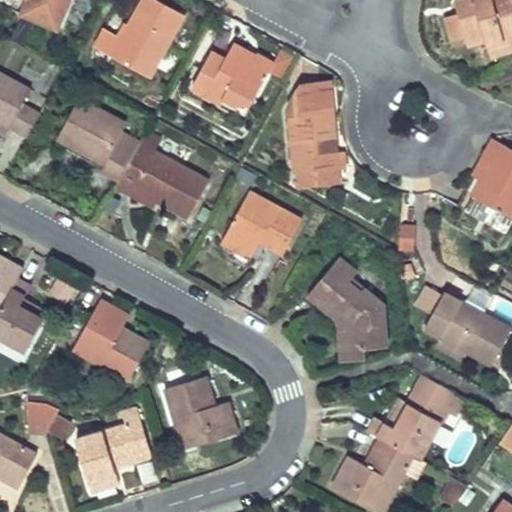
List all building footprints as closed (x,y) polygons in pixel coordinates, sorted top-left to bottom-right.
[(0,0),(0,3),(22,12),(27,0),(0,0)] [(27,0),(22,12),(57,28),(69,0),(27,0)] [(143,0),(130,23),(111,55),(149,76),(184,13),(160,0),(143,0)] [(511,42),(511,0),(480,0),(475,1),(474,0),(458,0),(455,5),(459,12),(466,37),(468,45),(485,39),(497,47),(511,42)] [(459,12),(443,16),(451,42),(466,37),(459,12)] [(125,20),(107,53),(111,55),(130,23),(125,20)] [(511,42),(497,47),(485,39),(490,57),(511,50),(511,42)] [(212,51),(192,86),(222,103),(224,97),(236,104),(251,103),(274,63),(258,53),(257,56),(254,60),(245,55),(248,51),(233,42),(224,58),(212,51)] [(248,51),(245,55),(254,60),(257,56),(248,51)] [(0,121),(10,127),(27,136),(39,114),(22,104),(30,89),(0,72),(0,121)] [(337,151),(329,84),(317,85),(316,82),(300,84),(289,107),(296,171),(300,171),(301,184),(327,182),(326,168),(338,168),(337,151)] [(78,99),(57,136),(104,162),(100,169),(117,179),(133,150),(138,143),(121,133),(126,124),(78,99)] [(0,121),(0,133),(5,136),(10,127),(0,121)] [(480,178),(472,194),(483,201),(511,215),(511,148),(493,138),(485,153),(492,157),(480,178)] [(117,179),(114,186),(129,194),(133,187),(158,201),(188,218),(208,182),(153,150),(148,159),(133,150),(117,179)] [(343,151),(337,151),(338,168),(345,167),(343,151)] [(485,153),(474,174),(480,178),(492,157),(485,153)] [(133,187),(129,194),(154,208),(158,201),(133,187)] [(248,191),(223,237),(253,253),(260,242),(283,253),(301,220),(248,191)] [(511,215),(483,201),(475,214),(506,231),(511,219),(511,215)] [(397,254),(414,255),(417,228),(401,226),(397,254)] [(223,237),(220,242),(250,258),(253,253),(223,237)] [(0,307),(17,276),(22,266),(0,254),(0,307)] [(338,257),(307,295),(338,320),(348,328),(350,350),(365,348),(387,346),(384,305),(363,288),(360,292),(348,282),(352,278),(357,272),(338,257)] [(0,337),(26,351),(44,317),(20,304),(24,298),(31,284),(17,276),(0,307),(0,337)] [(352,278),(348,282),(360,292),(363,288),(352,278)] [(46,297),(68,307),(76,289),(55,279),(46,297)] [(444,292),(424,327),(492,364),(510,329),(482,312),(480,315),(458,303),(460,301),(444,292)] [(24,298),(20,304),(44,317),(48,310),(24,298)] [(100,298),(79,338),(90,344),(84,356),(129,380),(149,341),(123,326),(130,314),(100,298)] [(338,320),(341,360),(366,358),(365,348),(350,350),(348,328),(338,320)] [(79,338),(72,350),(84,356),(90,344),(79,338)] [(206,375),(162,387),(177,436),(191,432),(195,445),(237,431),(227,400),(214,403),(206,375)] [(375,416),(366,430),(378,435),(384,439),(414,455),(420,459),(448,411),(455,415),(465,398),(423,375),(407,403),(395,427),(388,423),(375,416)] [(26,392),(27,409),(39,408),(55,416),(63,401),(41,391),(26,392)] [(401,399),(388,423),(395,427),(407,403),(401,399)] [(140,420),(75,439),(91,491),(118,483),(114,469),(112,463),(150,452),(140,420)] [(500,448),(511,454),(511,424),(511,425),(500,448)] [(0,432),(0,472),(20,483),(37,452),(0,432)] [(191,432),(177,436),(182,448),(195,445),(191,432)] [(378,435),(362,463),(368,467),(384,439),(378,435)] [(347,455),(331,485),(378,511),(382,511),(414,455),(384,439),(368,467),(362,463),(347,455)] [(150,452),(112,463),(114,469),(151,458),(150,452)] [(152,462),(138,465),(142,485),(156,482),(152,462)] [(0,472),(0,479),(17,489),(20,483),(0,472)] [(457,507),(466,485),(449,477),(439,499),(457,507)] [(511,511),(511,504),(502,498),(491,511),(511,511)]
